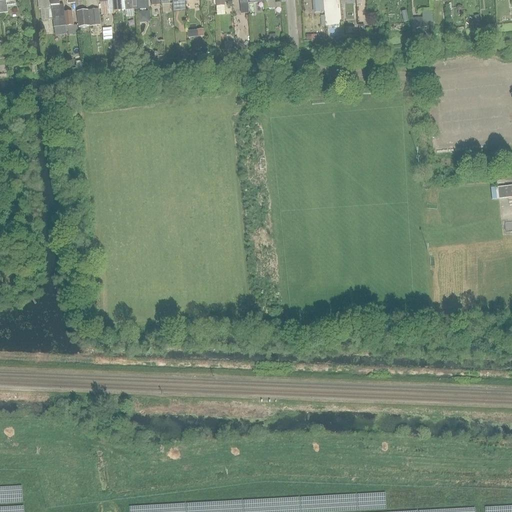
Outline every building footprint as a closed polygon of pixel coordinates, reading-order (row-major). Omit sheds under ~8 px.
[(0,0),(0,14),(8,13),(7,8),(16,7),(15,0),(16,0),(0,0)] [(31,10),(29,0),(27,0),(20,1),(21,12),(29,10),(31,10)] [(99,0),(101,16),(113,15),(113,12),(111,0),(99,0)] [(111,0),(113,12),(125,11),(123,0),(111,0)] [(123,0),(125,11),(125,18),(134,18),(133,11),(137,11),(136,1),(135,0),(123,0)] [(177,0),(178,2),(172,3),(173,11),(185,10),(184,2),(183,0),(177,0)] [(225,15),(224,7),(223,0),(215,0),(216,7),(216,16),(225,15)] [(255,3),(264,2),(264,1),(263,0),(247,0),(248,4),(249,10),(255,9),(255,3)] [(321,0),(313,0),(315,14),(323,14),(321,0)] [(48,9),(40,10),(41,21),(49,20),(48,9)] [(97,10),(88,11),(90,27),(99,26),(97,10)] [(88,11),(77,12),(79,27),(89,26),(88,11)] [(431,11),(422,12),(423,28),(433,27),(431,11)] [(65,27),(74,26),(72,12),(64,13),(65,27)] [(149,22),(148,12),(138,13),(139,23),(149,22)] [(234,43),(224,43),(225,51),(235,50),(234,43)] [(151,60),(150,51),(142,52),(142,60),(151,60)] [(511,186),(497,188),(499,200),(511,198),(511,186)]
